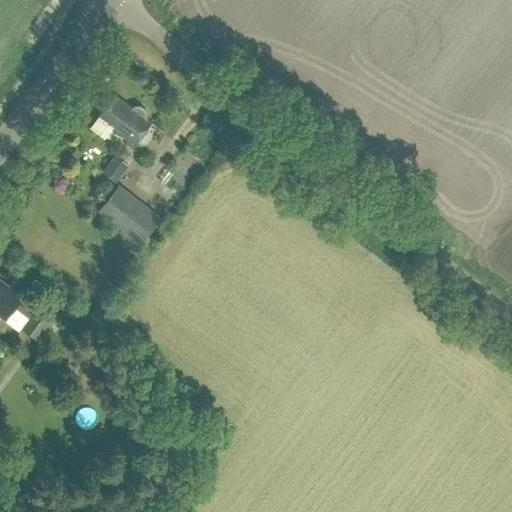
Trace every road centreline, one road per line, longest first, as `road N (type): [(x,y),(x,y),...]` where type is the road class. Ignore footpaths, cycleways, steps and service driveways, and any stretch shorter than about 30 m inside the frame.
road 1 (unclassified): [(511,313),(237,108),(119,0)]
road 2 (tertiary): [(0,146),(109,0)]
